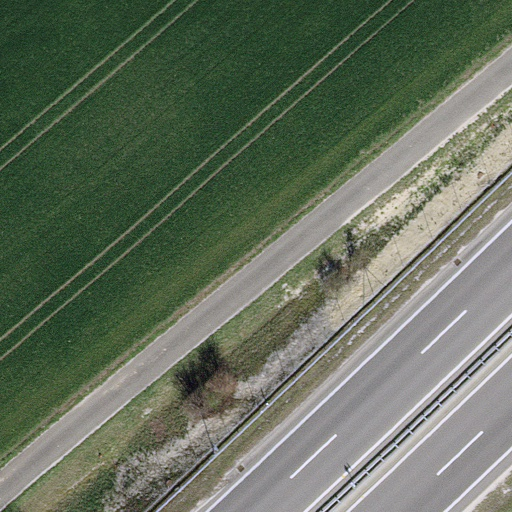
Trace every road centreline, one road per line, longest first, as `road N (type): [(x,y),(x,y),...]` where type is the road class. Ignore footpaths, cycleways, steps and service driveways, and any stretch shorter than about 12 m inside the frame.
road 1 (track): [(511,78),(0,501)]
road 2 (motorway): [(511,264),(253,511)]
road 3 (motorway): [(396,511),(511,402)]
